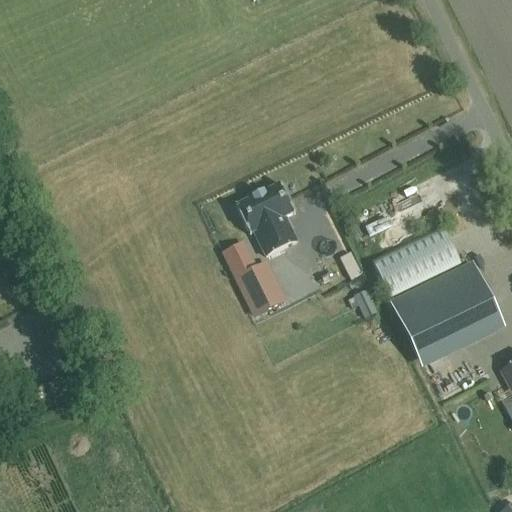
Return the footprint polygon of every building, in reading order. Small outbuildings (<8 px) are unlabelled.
[(294,216),(295,216),(281,186),(279,187),(280,187),(264,195),(253,200),(237,208),(236,208),(250,238),(251,237),(254,235),(266,259),(297,244),(285,220),(294,216)] [(440,227),(370,262),(390,302),(461,268),(440,227)] [(245,246),(223,256),(253,320),(286,305),(268,266),(257,271),(245,246)] [(331,282),(350,273),(340,252),(320,262),(331,282)] [(472,266),(391,306),(418,361),(423,371),(504,331),(499,321),(472,266)] [(353,299),(353,300),(358,311),(370,305),(366,295),(365,293),(353,299)] [(511,368),(501,375),(511,395),(511,368)] [(0,397),(2,401),(13,395),(2,375),(0,375),(0,397)]
